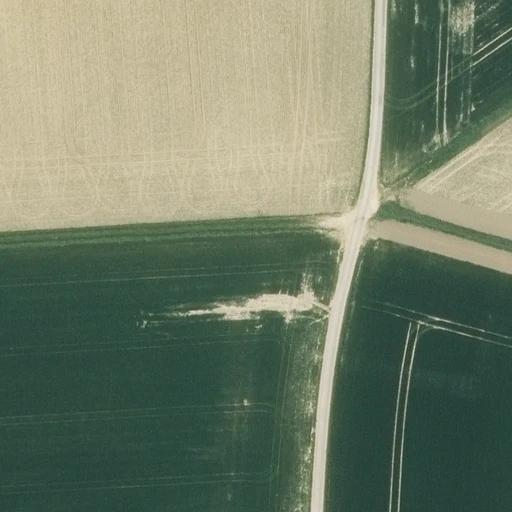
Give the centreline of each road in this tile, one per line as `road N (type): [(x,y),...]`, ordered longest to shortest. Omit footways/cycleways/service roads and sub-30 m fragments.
road 1 (track): [(316,511),(328,360),(368,206),(381,0)]
road 2 (track): [(0,242),(362,224)]
road 3 (track): [(368,206),(511,114)]
